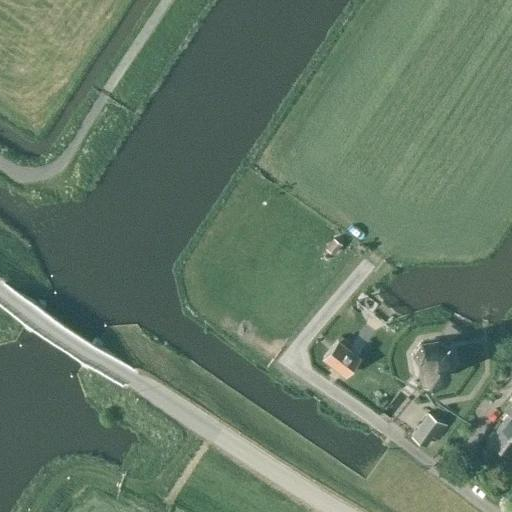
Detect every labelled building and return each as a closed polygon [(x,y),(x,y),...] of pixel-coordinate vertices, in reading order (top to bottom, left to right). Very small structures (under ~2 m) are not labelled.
[(333,252),(340,244),(334,239),(327,247),(333,252)] [(443,377),(451,365),(449,348),(437,339),(420,343),(411,356),(414,371),(427,379),(443,377)] [(343,374),(357,356),(337,340),(323,358),(343,374)] [(511,396),(503,409),(507,412),(489,436),(509,451),(511,447),(511,396)] [(436,435),(442,426),(426,414),(411,435),(425,444),(433,433),(436,435)]
